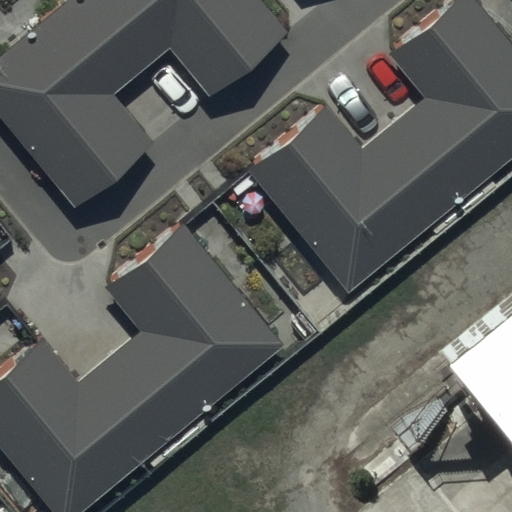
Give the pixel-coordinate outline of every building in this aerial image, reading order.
[(282,16),(268,0),(52,0),(0,44),(0,109),(70,193),(148,128),(109,81),(164,35),(204,82),(282,16)] [(511,136),(511,41),(477,0),(434,0),(385,41),(423,87),(359,140),(322,95),(245,160),(343,277),(511,136)] [(0,440),(63,511),(64,511),(275,327),(178,209),(102,276),(137,317),(76,370),(37,325),(0,357),(0,440)] [(511,358),(474,389),(511,436),(511,358)] [(0,511),(13,511),(4,501),(0,503),(0,511)]
